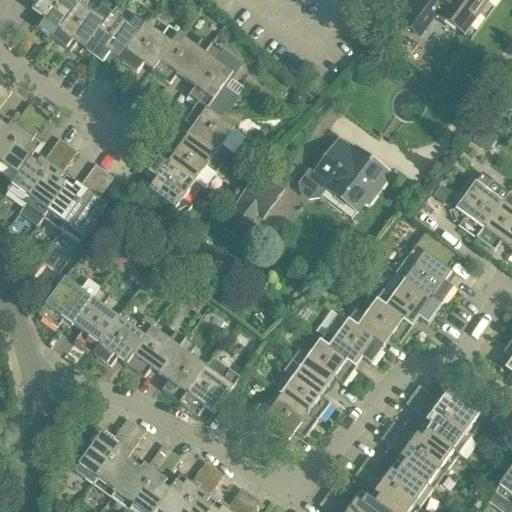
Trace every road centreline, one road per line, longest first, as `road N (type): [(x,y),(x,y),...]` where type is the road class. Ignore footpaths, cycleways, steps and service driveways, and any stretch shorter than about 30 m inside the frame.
road 1 (residential): [(460,370),(413,368),(321,468),(282,483),(134,405),(34,388)]
road 2 (unknown): [(399,0),(253,145)]
road 3 (residential): [(109,138),(0,57)]
road 4 (residential): [(27,511),(34,388)]
